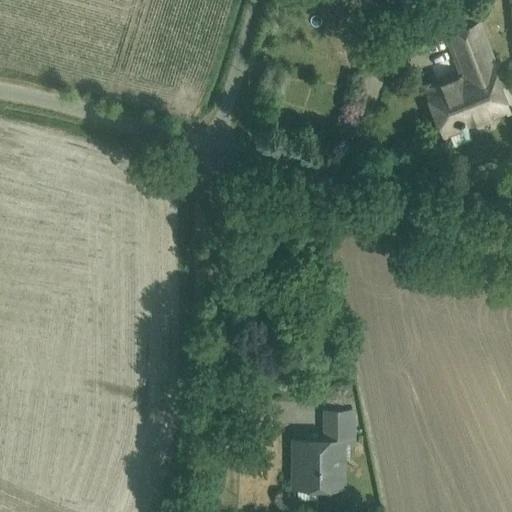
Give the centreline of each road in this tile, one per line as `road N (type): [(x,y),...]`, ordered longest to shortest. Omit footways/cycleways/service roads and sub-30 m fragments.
road 1 (unclassified): [(202,511),(210,439),(206,147)]
road 2 (unclassified): [(511,240),(206,147)]
road 3 (unclassified): [(206,147),(0,103)]
road 4 (unclassified): [(206,147),(252,0)]
